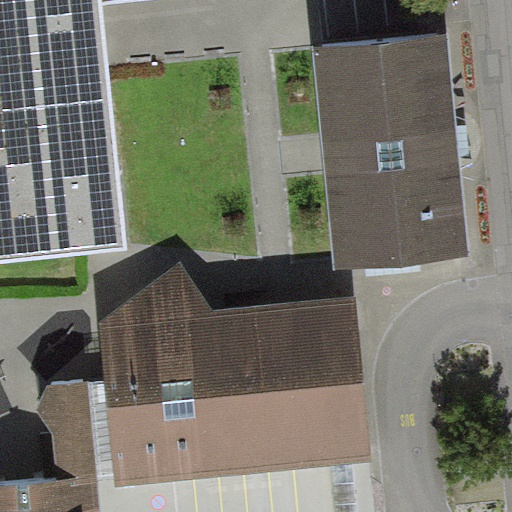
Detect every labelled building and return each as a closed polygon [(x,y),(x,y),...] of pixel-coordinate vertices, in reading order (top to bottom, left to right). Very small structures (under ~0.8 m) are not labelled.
[(0,0),(0,267),(129,255),(104,6),(157,0),(0,0)] [(448,40),(314,54),(336,275),(470,262),(448,40)] [(181,264),(99,327),(105,386),(115,485),(115,491),(372,465),(356,300),(211,314),(181,264)] [(105,386),(47,391),(35,416),(52,438),(57,486),(95,483),(95,487),(115,485),(105,386)] [(57,486),(0,491),(0,511),(97,511),(95,487),(95,483),(57,486)]
